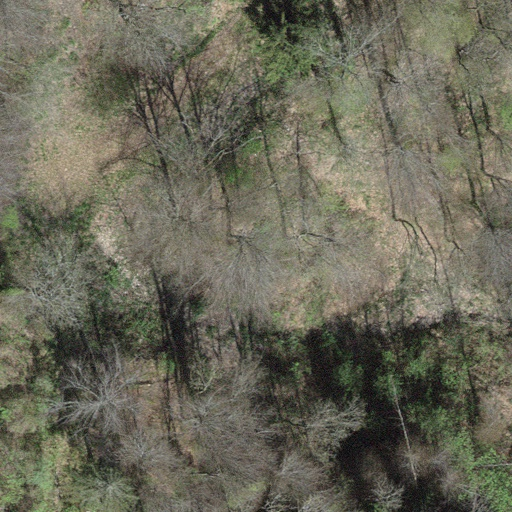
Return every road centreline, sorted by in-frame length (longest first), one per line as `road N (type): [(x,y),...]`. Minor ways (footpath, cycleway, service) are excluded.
road 1 (track): [(86,134),(54,320),(39,511)]
road 2 (track): [(86,134),(199,74),(255,0)]
road 3 (track): [(63,0),(46,37),(86,134)]
